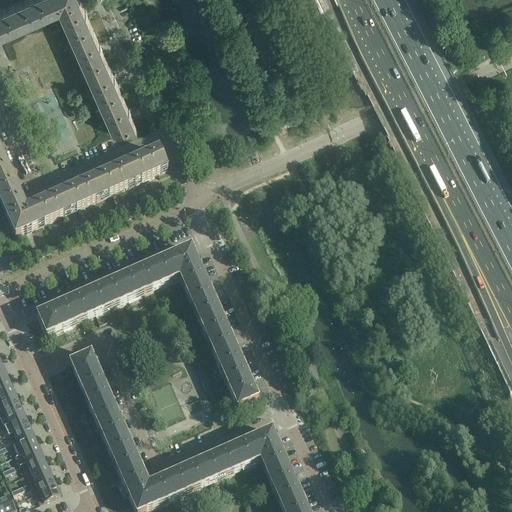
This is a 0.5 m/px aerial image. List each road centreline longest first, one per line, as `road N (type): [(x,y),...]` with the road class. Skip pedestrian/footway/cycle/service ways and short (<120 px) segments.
road 1 (residential): [(283,414),(160,467),(101,339),(30,371)]
road 2 (unclassified): [(194,205),(511,61)]
road 3 (motorway): [(511,246),(384,0)]
road 4 (residential): [(166,133),(41,187),(0,95)]
road 5 (residential): [(7,322),(206,233)]
road 6 (motorway): [(348,0),(446,193)]
road 7 (unclassified): [(0,289),(194,205)]
road 8 (residential): [(283,414),(206,233)]
road 9 (motorway): [(446,193),(511,353)]
road 10 (unclassified): [(89,509),(30,371)]
road 11 (residential): [(166,133),(110,0)]
road 12 (motorway): [(446,193),(511,316)]
